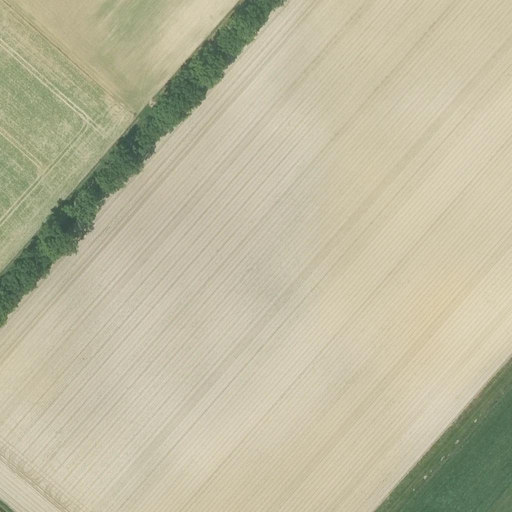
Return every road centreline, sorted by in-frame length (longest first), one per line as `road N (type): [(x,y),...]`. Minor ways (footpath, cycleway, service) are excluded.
road 1 (track): [(256,0),(0,289)]
road 2 (track): [(511,385),(389,511)]
